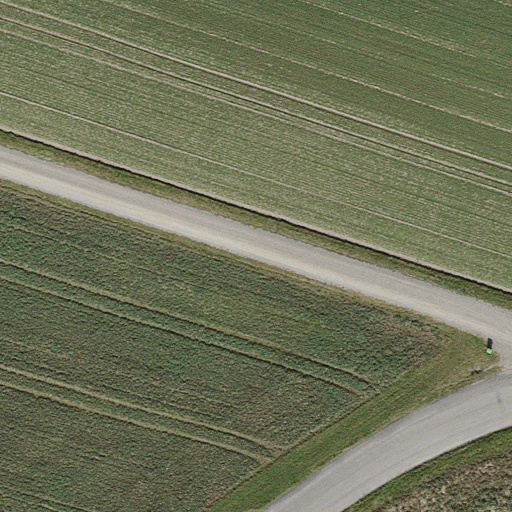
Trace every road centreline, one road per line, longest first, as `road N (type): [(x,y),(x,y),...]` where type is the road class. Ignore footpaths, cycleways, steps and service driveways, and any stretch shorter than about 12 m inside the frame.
road 1 (track): [(511,340),(0,159)]
road 2 (residential): [(324,511),(511,411)]
